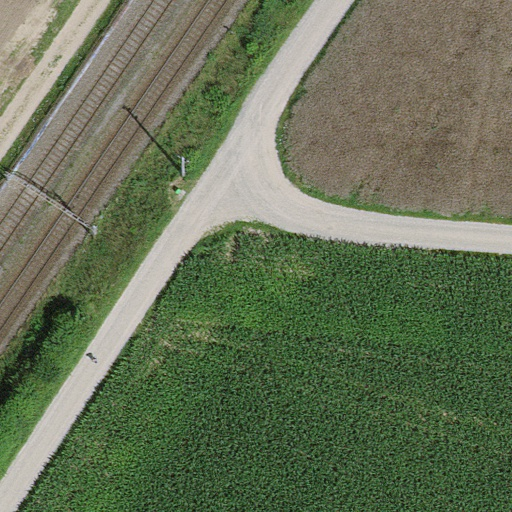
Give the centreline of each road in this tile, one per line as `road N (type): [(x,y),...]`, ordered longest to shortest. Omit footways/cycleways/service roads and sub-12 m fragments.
road 1 (track): [(0,511),(339,0)]
road 2 (track): [(511,241),(312,216),(225,171)]
road 3 (track): [(88,0),(0,123)]
